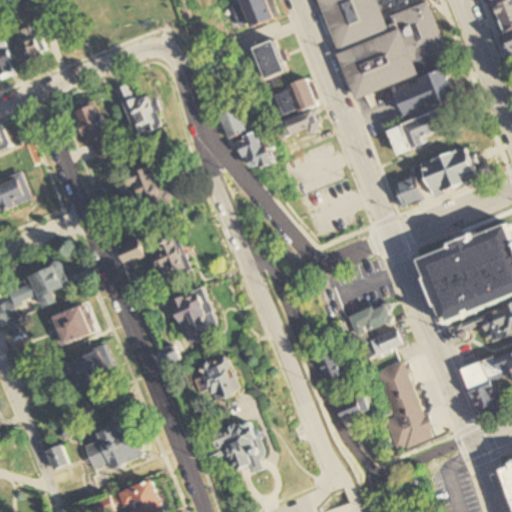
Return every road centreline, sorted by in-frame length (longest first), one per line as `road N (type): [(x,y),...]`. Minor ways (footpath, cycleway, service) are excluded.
road 1 (residential): [(299,511),(338,476),(247,256),(181,66),(163,50)]
road 2 (secondary): [(296,0),(475,444)]
road 3 (residential): [(208,511),(38,94)]
road 4 (residential): [(475,444),(386,476),(372,470),(342,435),(272,272),(247,256)]
road 5 (residential): [(391,235),(321,259),(223,152),(206,148)]
road 6 (residential): [(163,50),(0,107)]
road 7 (residential): [(62,511),(0,353)]
road 8 (secondary): [(511,125),(462,0)]
road 9 (residential): [(511,188),(391,235)]
